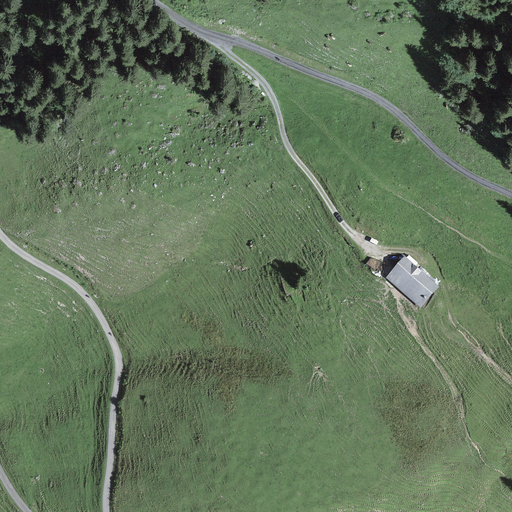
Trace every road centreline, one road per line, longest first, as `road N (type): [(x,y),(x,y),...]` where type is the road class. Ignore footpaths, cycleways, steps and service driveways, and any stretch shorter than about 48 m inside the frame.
road 1 (track): [(144,0),(375,97),(454,166),(511,193)]
road 2 (track): [(0,232),(75,287),(114,344),(106,511)]
road 3 (track): [(208,33),(269,90),(290,150),(371,253)]
